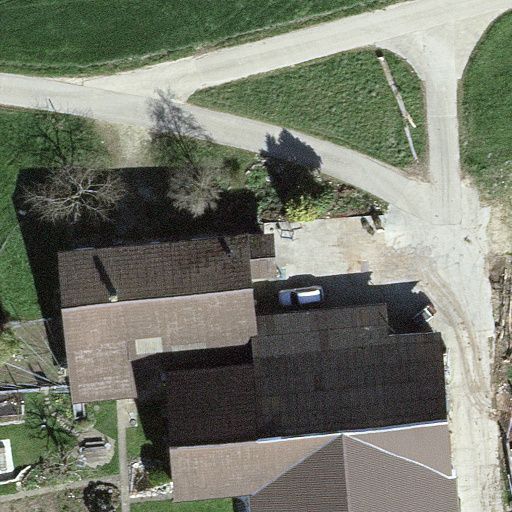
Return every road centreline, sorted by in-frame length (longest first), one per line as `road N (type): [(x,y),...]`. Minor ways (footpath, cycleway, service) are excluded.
road 1 (unclassified): [(0,88),(287,143),(378,178),(428,210),(454,243),(468,294),(483,511)]
road 2 (track): [(433,13),(88,100)]
road 3 (track): [(454,243),(433,13),(482,0)]
